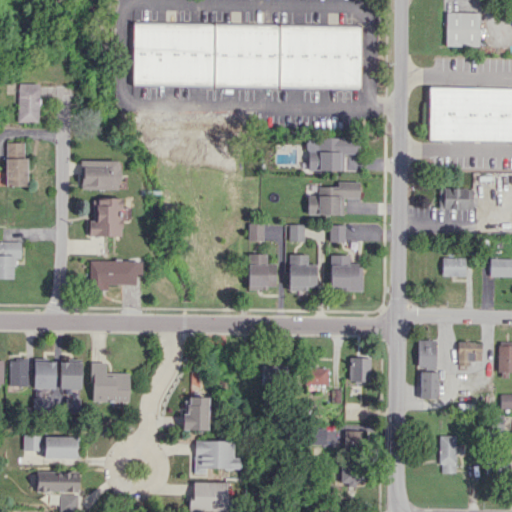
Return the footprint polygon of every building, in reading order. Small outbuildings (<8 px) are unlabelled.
[(444,43),(444,12),(478,12),(477,44),(444,43)] [(133,22),(361,26),(360,86),(132,83),(133,22)] [(39,83),(18,83),(17,121),(38,122),(39,83)] [(511,139),(428,138),(428,86),(511,87),(511,139)] [(358,137),(306,136),(306,169),(342,169),(342,153),(358,154),(358,137)] [(25,141),(5,142),(6,186),(26,185),(25,141)] [(80,189),(119,189),(119,160),(80,160),(80,189)] [(358,181),(335,181),(335,186),(316,186),(316,195),(306,195),(306,214),(342,214),(342,197),(358,198),(358,181)] [(471,209),(471,187),(437,187),(437,208),(471,209)] [(91,197),(90,235),(121,236),(121,220),(129,220),(129,207),(121,207),(122,198),(91,197)] [(263,223),(247,223),(247,240),(262,240),(263,223)] [(303,241),(303,223),(288,223),(287,240),(303,241)] [(328,241),(343,241),(343,224),(328,224),(328,241)] [(0,277),(13,278),(13,258),(19,258),(19,241),(0,240),(0,277)] [(247,288),(275,288),(274,262),(266,262),(265,253),(246,253),(247,288)] [(287,289),(306,290),(306,286),(315,286),(315,263),(306,263),(307,254),(288,254),(287,289)] [(348,254),(329,254),(328,288),(361,289),(361,264),(348,263),(348,254)] [(440,275),(463,275),(463,256),(441,256),(440,275)] [(511,276),(511,258),(488,258),(488,276),(511,276)] [(106,283),(134,284),(135,272),(141,272),(141,260),(89,259),(89,289),(106,289),(106,283)] [(416,367),(434,367),(434,339),(416,339),(416,367)] [(496,372),(511,371),(511,344),(495,345),(496,372)] [(370,357),(348,356),(348,381),(369,381),(370,357)] [(26,385),(26,358),(8,358),(8,385),(26,385)] [(59,387),(80,388),(80,360),(59,359),(59,387)] [(33,388),(54,388),(54,360),(32,360),(33,388)] [(128,372),(105,372),(105,361),(91,361),(90,401),(128,401),(128,372)] [(261,384),(285,385),(286,365),(261,365),(261,384)] [(327,368),(303,367),(303,384),(327,384),(327,368)] [(436,398),(437,371),(419,370),(418,398),(436,398)] [(511,393),(499,393),(498,408),(511,408),(511,393)] [(32,410),(46,411),(47,397),(33,397),(32,410)] [(182,429),(207,429),(207,397),(185,397),(185,413),(182,413),(182,429)] [(495,432),(511,431),(511,414),(494,415),(495,432)] [(23,449),(40,450),(41,434),(23,433),(23,449)] [(455,472),(454,434),(438,435),(438,472),(455,472)] [(75,458),(75,436),(43,435),(43,457),(75,458)] [(193,472),(205,472),(205,468),(239,468),(239,457),(232,457),(233,440),(194,439),(193,472)] [(508,460),(488,461),(488,474),(509,473),(508,460)] [(339,484),(361,484),(360,461),(339,461),(339,484)] [(78,490),(77,470),(35,471),(36,491),(78,490)] [(226,481),(191,481),(190,510),(225,510),(226,481)] [(59,510),(77,510),(77,494),(59,494),(59,510)]
